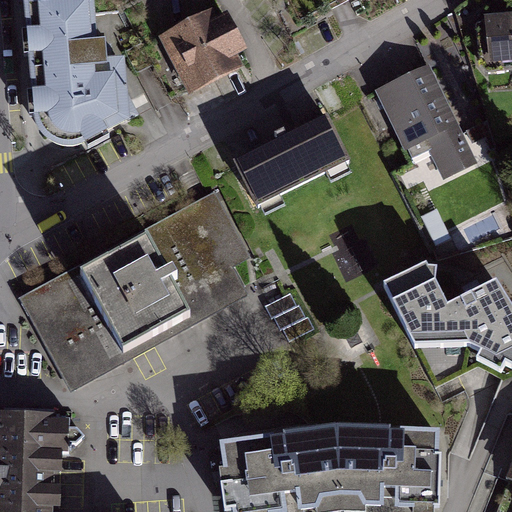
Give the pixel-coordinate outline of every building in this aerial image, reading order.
[(90,1),(23,7),(34,128),(38,138),(43,147),(51,153),(64,159),(79,158),(129,135),(122,68),(107,69),(106,55),(95,56),(90,1)] [(212,14),(163,39),(191,93),(240,68),(212,14)] [(511,21),(489,24),(495,71),(511,69),(511,21)] [(427,70),(372,96),(403,161),(421,152),(438,187),(475,170),(427,70)] [(333,124),(237,171),(259,215),(354,167),(333,124)] [(441,213),(428,220),(438,238),(451,232),(441,213)] [(146,243),(25,310),(70,391),(191,324),(146,243)] [(427,270),(425,266),(382,289),(416,355),(424,351),(439,379),(475,361),(502,374),(505,366),(511,369),(511,308),(498,283),(448,310),(434,283),(437,270),(427,270)] [(291,296),(266,309),(272,321),(275,320),(297,309),(291,296)] [(297,309),(275,320),(281,332),(283,331),(306,320),(300,308),(297,309)] [(306,320),(283,331),(289,343),(314,331),(308,319),(306,320)] [(0,511),(57,511),(61,423),(0,420),(0,511)] [(336,511),(335,430),(215,450),(221,511),(336,511)] [(437,511),(441,434),(335,430),(336,511),(437,511)]
